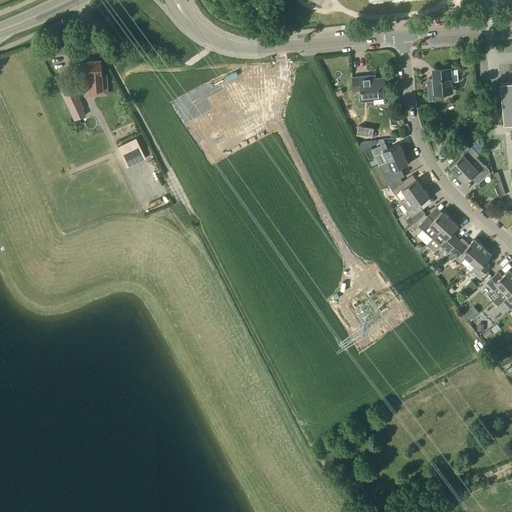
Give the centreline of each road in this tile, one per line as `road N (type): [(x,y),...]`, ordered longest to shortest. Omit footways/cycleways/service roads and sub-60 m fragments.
road 1 (track): [(80,14),(366,511)]
road 2 (residential): [(511,246),(461,202),(422,152),(411,119),(405,37)]
road 3 (residential): [(270,48),(405,37)]
